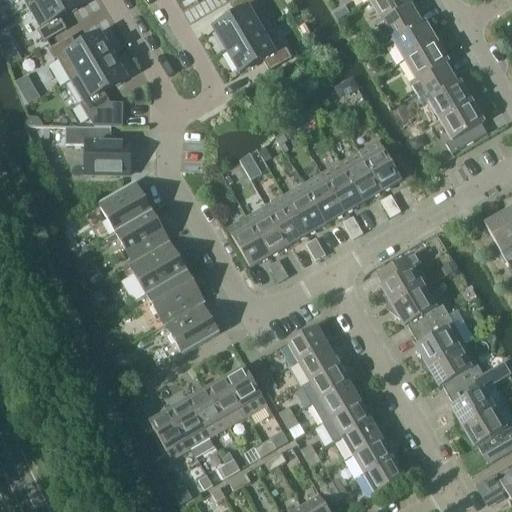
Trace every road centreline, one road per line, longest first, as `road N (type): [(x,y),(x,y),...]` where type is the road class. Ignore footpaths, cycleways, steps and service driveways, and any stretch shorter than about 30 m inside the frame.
road 1 (residential): [(170,123),(166,173),(254,311),(330,276)]
road 2 (residential): [(461,511),(330,276)]
road 3 (residential): [(330,276),(511,168)]
road 4 (residential): [(170,123),(200,107),(211,87),(163,0)]
